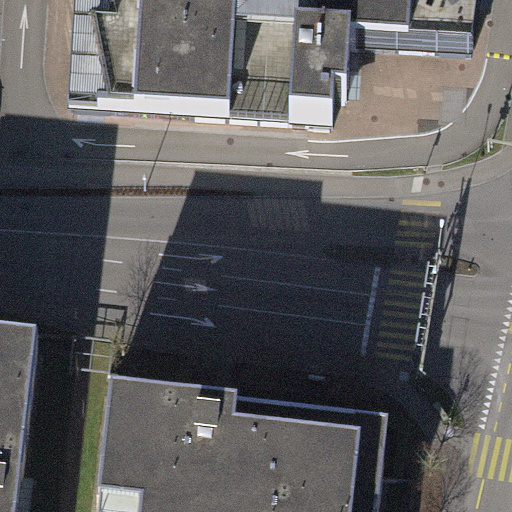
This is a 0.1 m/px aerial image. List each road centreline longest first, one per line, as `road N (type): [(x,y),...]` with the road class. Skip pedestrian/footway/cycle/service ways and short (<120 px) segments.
road 1 (residential): [(0,239),(511,348)]
road 2 (residential): [(511,241),(420,225),(0,231)]
